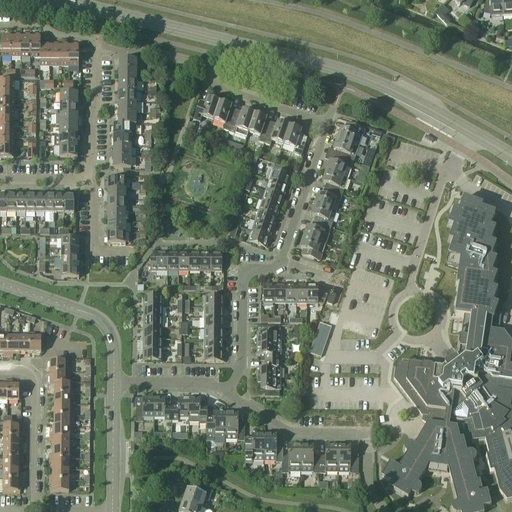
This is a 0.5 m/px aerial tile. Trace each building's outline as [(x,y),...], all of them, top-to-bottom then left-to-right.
[(469,9),(474,0),(452,0),(459,7),(461,5),(469,9)] [(503,18),(501,0),(485,0),(482,14),(491,16),(491,19),(503,18)] [(511,0),(501,0),(503,18),(511,17),(511,0)] [(444,16),(447,13),(442,8),(435,15),(446,27),(450,22),(444,16)] [(11,58),(11,36),(1,36),(1,58),(11,58)] [(21,58),(21,37),(11,36),(11,58),(21,58)] [(30,58),(30,37),(21,37),(21,58),(30,58)] [(40,58),(40,46),(40,37),(30,37),(30,58),(39,58),(40,58)] [(50,46),(40,46),(40,58),(39,58),(39,68),(49,68),(50,46)] [(59,68),(59,46),(50,46),(49,68),(59,68)] [(69,68),(69,46),(59,46),(59,68),(69,68)] [(79,68),(79,46),(69,46),(69,68),(79,68)] [(136,72),(137,61),(119,61),(119,72),(136,72)] [(136,83),(136,72),(119,72),(118,83),(136,83)] [(0,91),(14,92),(14,82),(0,81),(0,91)] [(141,94),(141,83),(136,83),(118,83),(118,93),(136,94),(141,94)] [(0,101),(14,102),(14,92),(0,91),(0,101)] [(136,104),(136,94),(118,93),(118,104),(136,104)] [(78,105),(78,94),(60,94),(60,105),(78,105)] [(213,122),(219,103),(208,99),(206,104),(200,102),(193,121),(200,123),(202,118),(213,122)] [(0,111),(13,111),(14,102),(0,101),(0,111)] [(229,133),(235,115),(229,113),(231,107),(219,103),(213,122),(224,126),(222,131),(229,133)] [(136,115),(136,104),(118,104),(118,115),(136,115)] [(77,116),(78,105),(60,105),(60,116),(77,116)] [(17,111),(13,111),(0,111),(0,120),(13,121),(17,121),(17,111)] [(246,139),(248,134),(254,116),(243,111),(241,117),(235,115),(229,133),(246,139)] [(136,126),(136,115),(118,115),(118,126),(131,126),(136,126)] [(77,127),(77,116),(60,116),(56,116),(56,127),(60,127),(77,127)] [(263,146),(270,127),(264,125),(266,120),(254,116),(248,134),(259,138),(257,143),(263,146)] [(0,130),(13,130),(13,121),(0,120),(0,130)] [(282,146),(289,128),(278,124),(276,129),(270,127),(263,146),(269,148),(271,142),(282,146)] [(362,138),(364,131),(346,125),(344,131),(340,130),(337,140),(354,146),(357,136),(362,138)] [(136,137),(136,126),(131,126),(118,126),(113,126),(113,137),(131,137),(136,137)] [(77,138),(77,127),(60,127),(59,137),(77,138)] [(301,159),(307,140),(299,137),(301,132),(289,128),(282,146),(294,150),(292,155),(301,159)] [(0,139),(13,140),(13,130),(0,130),(0,139)] [(77,148),(77,138),(59,137),(54,137),(54,148),(59,148),(77,148)] [(131,148),(131,137),(113,137),(113,148),(131,148)] [(392,146),(394,141),(383,137),(381,142),(392,146)] [(0,149),(13,150),(13,140),(0,139),(0,149)] [(350,156),(354,146),(337,140),(333,151),(337,152),(335,158),(353,164),(355,158),(350,156)] [(77,159),(77,148),(59,148),(59,159),(77,159)] [(131,159),(131,148),(113,148),(113,159),(131,159)] [(0,159),(13,160),(13,150),(0,149),(0,159)] [(351,170),(353,164),(335,158),(333,164),(329,162),(326,173),(343,179),(346,169),(351,170)] [(130,170),(131,159),(113,159),(112,170),(130,170)] [(251,164),(249,170),(253,172),(255,166),(257,160),(253,159),(251,164)] [(290,178),(287,177),(289,171),(275,166),(269,182),(286,188),(290,178)] [(347,181),(343,179),(326,173),(322,184),(326,185),(324,191),(342,197),(347,181)] [(125,191),(126,180),(108,180),(108,191),(125,191)] [(283,198),(286,188),(269,182),(266,192),(283,198)] [(125,202),(125,191),(108,191),(107,202),(125,202)] [(340,203),(342,197),(324,191),(322,196),(318,195),(314,206),(332,212),(335,202),(340,203)] [(279,208),(283,198),(266,192),(262,203),(279,208)] [(16,214),(16,196),(6,196),(6,214),(16,214)] [(25,214),(26,196),(16,196),(16,214),(25,214)] [(35,214),(35,196),(26,196),(25,214),(35,214)] [(45,214),(45,197),(35,196),(35,214),(45,214)] [(54,215),(54,197),(45,197),(45,214),(54,215)] [(64,215),(64,197),(54,197),(54,215),(64,215)] [(74,215),(74,197),(64,197),(64,215),(74,215)] [(245,205),(246,202),(242,200),(240,206),(244,207),(249,209),(249,207),(245,205)] [(389,463),(381,478),(391,484),(388,488),(393,491),(408,499),(411,494),(412,495),(415,496),(418,495),(420,493),(421,490),(420,487),(418,485),(428,466),(447,469),(456,503),(456,504),(453,505),(451,508),(451,511),(482,511),(482,509),(491,506),(487,491),(478,494),(477,492),(482,491),(479,482),(477,483),(472,464),(474,462),(476,460),(476,457),(474,454),(472,452),(469,452),(466,453),(463,439),(459,440),(456,428),(449,427),(449,424),(462,426),(467,425),(471,441),(486,439),(486,441),(484,441),(488,456),(486,457),(490,473),(494,472),(499,493),(506,503),(511,501),(511,420),(511,418),(511,366),(509,366),(511,345),(503,333),(491,332),(492,320),(493,320),(498,307),(498,306),(493,304),(497,292),(492,290),(497,276),(492,274),(496,261),(491,259),(496,245),(491,244),(495,230),(490,228),(495,215),(481,210),(482,207),(478,205),(463,200),(458,213),(453,212),(448,226),(453,228),(448,242),(452,243),(448,257),(459,261),(456,286),(459,286),(455,315),(464,316),(462,326),(461,337),(459,336),(458,346),(459,347),(458,356),(457,357),(456,358),(455,359),(455,358),(453,357),(451,358),(445,362),(444,364),(444,366),(445,367),(444,367),(442,368),(441,369),(432,367),(432,366),(422,365),(422,366),(396,362),(394,380),(411,403),(421,417),(422,417),(425,417),(424,424),(426,425),(415,446),(413,444),(410,444),(407,444),(404,447),(404,450),(404,453),(406,455),(399,467),(401,467),(399,469),(389,463)] [(125,213),(125,202),(107,202),(107,212),(125,213)] [(276,218),(279,208),(262,203),(259,213),(276,218)] [(336,213),(332,212),(314,206),(311,216),(314,218),(313,223),(331,230),(336,213)] [(125,223),(125,213),(107,212),(107,223),(125,223)] [(272,229),(276,218),(259,213),(255,223),(272,229)] [(125,234),(125,223),(107,223),(107,234),(125,234)] [(268,239),(272,229),(255,223),(252,233),(268,239)] [(328,236),(331,230),(313,223),(311,229),(307,228),(303,239),(320,244),(324,234),(328,236)] [(265,249),(268,239),(252,233),(248,244),(265,249)] [(125,245),(125,234),(107,234),(107,245),(125,245)] [(325,246),(320,244),(303,239),(300,249),(303,251),(301,257),(319,263),(321,256),(325,246)] [(78,250),(79,240),(61,240),(61,250),(78,250)] [(78,260),(78,250),(61,250),(61,260),(78,260)] [(167,273),(167,255),(156,255),(156,261),(150,261),(150,273),(167,273)] [(178,273),(178,255),(167,255),(167,273),(178,273)] [(188,273),(188,255),(178,255),(178,273),(188,273)] [(200,273),(200,255),(188,255),(188,273),(200,273)] [(211,273),(211,255),(200,255),(200,273),(211,273)] [(221,273),(222,255),(211,255),(211,273),(221,273)] [(78,269),(78,260),(61,260),(61,269),(78,269)] [(78,279),(78,269),(61,269),(61,279),(78,279)] [(274,305),(274,287),(263,286),(263,304),(274,305)] [(285,305),(285,287),(274,287),(274,305),(285,305)] [(296,305),(296,287),(285,287),(285,305),(296,305)] [(306,305),(307,287),(296,287),(296,305),(306,305)] [(318,305),(318,287),(307,287),(306,305),(318,305)] [(332,306),(335,296),(330,294),(326,304),(332,306)] [(162,309),(162,298),(144,297),(144,308),(162,309)] [(222,309),(222,298),(205,298),(205,309),(222,309)] [(162,320),(162,309),(144,308),(143,319),(162,320)] [(222,320),(222,309),(205,309),(205,320),(222,320)] [(161,330),(162,320),(143,319),(143,330),(161,330)] [(222,331),(222,320),(205,320),(204,331),(222,331)] [(319,324),(309,355),(320,359),(331,328),(319,324)] [(281,346),(281,334),(280,334),(280,328),(265,328),(265,334),(257,334),(257,345),(281,346)] [(161,341),(161,330),(143,330),(143,341),(161,341)] [(222,342),(222,331),(204,331),(204,342),(222,342)] [(30,354),(30,335),(26,335),(25,337),(19,337),(18,339),(19,339),(19,354),(30,354)] [(41,355),(41,337),(35,337),(35,335),(30,335),(30,354),(41,355)] [(8,358),(8,339),(0,338),(0,355),(4,356),(4,358),(8,358)] [(19,354),(19,339),(18,339),(8,339),(8,358),(12,358),(12,356),(19,356),(19,354)] [(161,352),(161,341),(143,341),(143,351),(161,352)] [(222,352),(222,342),(204,342),(204,352),(222,352)] [(281,357),(281,346),(257,345),(257,357),(265,357),(265,363),(279,363),(279,357),(281,357)] [(161,363),(161,352),(143,351),(143,363),(161,363)] [(222,363),(222,352),(204,352),(204,363),(222,363)] [(67,369),(67,363),(49,362),(49,374),(70,374),(70,369),(67,369)] [(281,381),(281,369),(279,369),(279,363),(265,363),(265,369),(257,369),(257,380),(281,381)] [(67,384),(67,379),(69,379),(70,374),(49,374),(49,385),(54,385),(67,385),(67,384)] [(281,392),(281,381),(257,380),(257,392),(264,392),(264,398),(279,398),(279,392),(281,392)] [(19,402),(19,385),(12,385),(12,382),(8,382),(7,402),(19,402)] [(71,391),(72,384),(67,384),(67,385),(54,385),(54,396),(74,396),(74,391),(71,391)] [(71,407),(71,400),(74,400),(74,396),(54,396),(54,406),(71,407)] [(154,419),(154,400),(143,400),(143,407),(136,407),(136,423),(143,424),(143,419),(154,419)] [(171,422),(171,408),(165,408),(165,400),(154,400),(154,419),(164,419),(164,422),(171,422)] [(189,419),(189,400),(178,400),(178,408),(171,408),(171,422),(178,422),(178,419),(189,419)] [(206,426),(207,408),(200,408),(200,400),(189,400),(189,419),(189,424),(199,424),(199,426),(206,426)] [(71,413),(71,407),(54,406),(54,418),(74,418),(74,413),(71,413)] [(225,439),(225,416),(213,416),(213,422),(212,422),(210,426),(206,426),(206,442),(213,442),(213,439),(225,439)] [(244,443),(244,427),(238,427),(238,416),(225,416),(225,439),(225,441),(237,442),(237,443),(244,443)] [(71,429),(71,422),(74,422),(74,418),(54,418),(54,428),(69,428),(69,429),(71,429)] [(20,434),(20,428),(20,427),(3,427),(3,438),(23,438),(23,434),(20,434)] [(69,439),(69,429),(69,428),(54,428),(52,428),(52,435),(49,435),(49,439),(69,439)] [(264,463),(264,438),(251,437),(251,448),(245,448),(245,464),(252,464),(252,463),(264,463)] [(20,449),(20,443),(23,443),(23,438),(3,438),(3,449),(20,449)] [(282,459),(283,448),(276,448),(276,438),(264,438),(264,463),(275,463),(275,464),(282,464),(282,459)] [(69,450),(69,439),(49,439),(49,444),(52,444),(52,450),(69,450)] [(300,474),(301,449),(288,448),(288,459),(282,459),(282,464),(282,475),(289,475),(289,474),(300,474)] [(20,455),(20,449),(3,449),(3,460),(23,460),(23,456),(20,455)] [(319,475),(319,459),(313,459),(313,449),(301,449),(300,474),(312,474),(312,475),(319,475)] [(337,474),(338,449),(325,449),(325,459),(319,459),(319,475),(326,475),(326,474),(337,474)] [(356,476),(356,460),(350,460),(350,449),(338,449),(337,474),(349,474),(349,476),(356,476)] [(69,461),(69,450),(52,450),(52,456),(49,456),(49,461),(69,461)] [(20,471),(20,465),(22,465),(23,460),(3,460),(3,471),(20,471)] [(69,472),(69,461),(49,461),(49,465),(52,465),(52,472),(69,472)] [(20,477),(20,471),(3,471),(3,482),(22,482),(22,477),(20,477)] [(69,483),(69,472),(52,472),(52,478),(49,478),(49,482),(69,483)] [(20,493),(20,486),(22,486),(22,482),(3,482),(3,493),(20,493)] [(69,494),(69,483),(49,482),(49,487),(52,487),(52,494),(69,494)] [(209,503),(212,492),(196,486),(194,492),(187,490),(183,502),(202,508),(204,501),(209,503)] [(200,511),(202,508),(183,502),(179,511),(200,511)]
